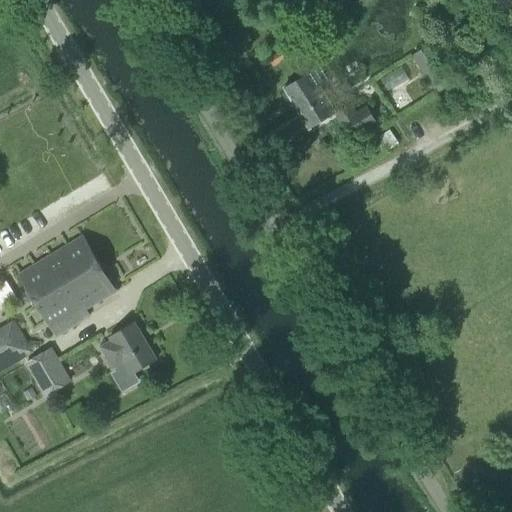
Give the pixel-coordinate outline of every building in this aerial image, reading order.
[(295,0),(283,7),(290,20),(313,8),(308,0),(295,0)] [(434,5),(423,12),(433,26),(443,19),(434,5)] [(411,56),(435,94),(453,82),(429,44),(411,56)] [(268,60),(273,68),(286,59),(281,52),(268,60)] [(284,88),(310,130),(336,113),(320,87),(329,82),(319,67),(284,88)] [(402,68),(381,81),(388,91),(408,79),(402,68)] [(342,122),(351,137),(377,121),(368,106),(342,122)] [(19,274),(56,336),(89,317),(85,309),(114,292),(115,293),(116,292),(83,237),(19,274)] [(112,374),(122,392),(140,382),(135,373),(156,361),(134,323),(110,337),(112,340),(100,347),(113,370),(115,369),(116,372),(112,374)] [(6,325),(0,328),(0,370),(24,357),(6,325)] [(51,350),(27,363),(46,396),(69,383),(51,350)] [(31,388),(23,393),(27,402),(36,397),(31,388)]
